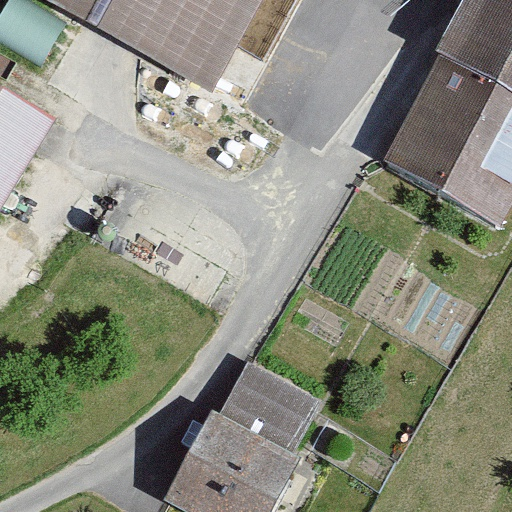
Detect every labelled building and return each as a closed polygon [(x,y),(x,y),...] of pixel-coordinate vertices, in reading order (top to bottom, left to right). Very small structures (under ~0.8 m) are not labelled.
[(269,0),(48,0),(220,92),(269,0)] [(511,0),(498,0),(456,77),(511,107),(511,0)] [(510,231),(511,228),(511,107),(456,77),(404,174),(510,231)] [(0,113),(0,208),(41,138),(0,113)] [(257,383),(189,511),(267,511),(318,415),(257,383)]
